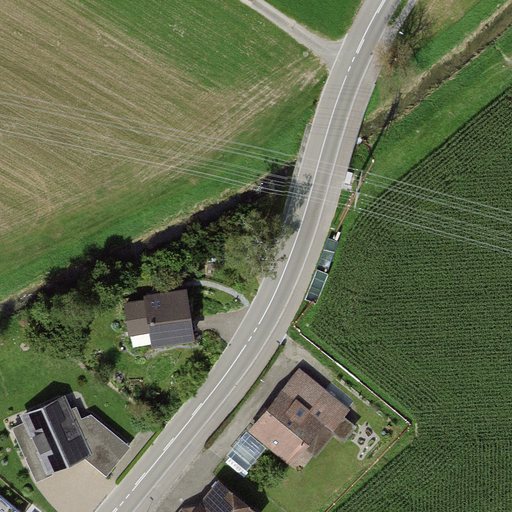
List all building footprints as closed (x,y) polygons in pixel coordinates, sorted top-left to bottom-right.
[(187,291),(148,297),(148,300),(127,304),(133,346),(163,341),(169,341),(193,337),(187,291)] [(350,409),(300,370),(264,415),(254,428),(283,451),(295,437),(314,453),(333,430),(342,437),(353,424),(344,416),(350,409)] [(63,398),(27,415),(52,469),(73,460),(84,455),(96,449),(82,420),(77,408),(69,412),(63,398)] [(92,415),(82,420),(96,449),(84,455),(108,473),(130,446),(92,415)] [(248,470),(267,447),(247,430),(228,454),(248,470)] [(255,511),(220,484),(196,511),(255,511)] [(20,511),(1,496),(0,497),(0,511),(20,511)]
